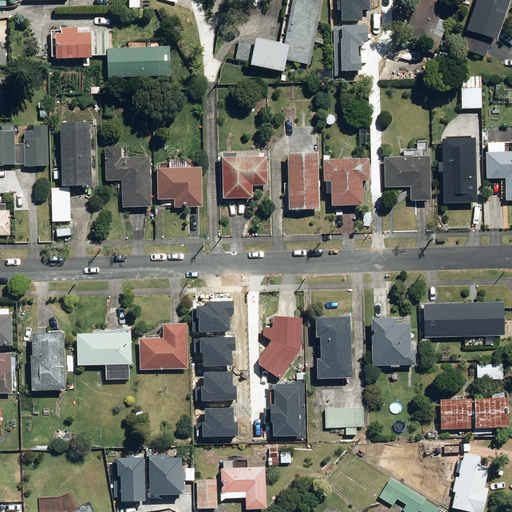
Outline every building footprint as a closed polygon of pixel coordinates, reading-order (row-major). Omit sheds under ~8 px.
[(311,65),(323,0),(294,0),(285,47),(239,38),(234,61),(286,71),(288,61),(311,65)] [(353,0),(347,41),(377,46),(383,0),(353,0)] [(432,43),(446,0),(419,0),(407,34),(432,43)] [(476,0),(467,29),(470,30),(464,50),(487,58),(494,38),(498,39),(511,0),(476,0)] [(53,45),(58,45),(58,57),(107,57),(107,27),(63,27),(63,32),(53,32),(53,45)] [(168,46),(110,49),(111,78),(170,75),(168,46)] [(354,47),(336,47),(335,64),(353,65),(354,47)] [(482,108),(483,76),(463,75),(462,107),(482,108)] [(95,103),(96,95),(98,95),(99,84),(92,84),(91,95),(88,94),(88,103),(95,103)] [(49,103),(41,103),(40,116),(49,117),(49,103)] [(94,184),(92,119),(62,120),(63,184),(94,184)] [(36,125),(36,130),(25,130),(25,142),(15,142),(15,166),(36,166),(50,166),(49,125),(36,125)] [(440,171),(444,171),(444,202),(478,202),(478,138),(445,137),(445,161),(440,161),(440,171)] [(108,179),(124,179),(125,206),(153,205),(152,156),(125,156),(123,156),(122,146),(108,146),(108,179)] [(488,178),(507,178),(506,200),(511,199),(511,151),(488,151),(488,178)] [(320,153),(291,152),(290,207),(320,207),(320,153)] [(254,196),(255,184),(267,184),(268,154),(224,153),(223,182),(223,196),(254,196)] [(386,186),(412,186),(411,199),(431,200),(432,156),(416,155),(387,155),(386,186)] [(325,178),(328,178),(327,193),(334,193),(334,204),(363,205),(364,179),(371,180),(372,158),(325,157),(325,178)] [(171,158),(171,167),(158,167),(158,198),(176,198),(176,207),(203,207),(204,197),(204,167),(190,167),(191,159),(171,158)] [(72,191),(55,191),(55,222),(72,222),(72,191)] [(0,235),(11,236),(11,210),(8,210),(7,204),(0,203),(0,235)] [(193,332),(231,331),(230,315),(234,315),(234,301),(206,301),(206,305),(197,306),(197,308),(193,308),(193,332)] [(425,303),(425,337),(507,336),(507,302),(425,303)] [(11,314),(0,314),(0,345),(12,345),(11,314)] [(322,358),(318,358),(318,377),(354,378),(355,315),(319,315),(319,337),(322,337),(322,358)] [(264,335),(272,340),(257,362),(281,379),(301,349),(302,317),(273,316),(273,326),(264,326),(264,335)] [(417,340),(412,340),(411,324),(398,324),(398,317),(374,318),(374,342),(374,366),(417,365),(417,340)] [(164,322),(163,337),(142,337),(142,368),(188,368),(188,343),(189,323),(164,322)] [(130,378),(130,364),(134,364),(133,332),(78,334),(79,366),(107,365),(107,378),(130,378)] [(66,334),(35,333),(33,390),(65,391),(66,334)] [(236,350),(235,337),(193,338),(194,353),(203,352),(203,366),(232,365),(232,350),(236,350)] [(0,353),(0,393),(14,393),(13,365),(13,353),(0,353)] [(478,364),(478,379),(502,379),(502,364),(478,364)] [(196,401),(237,400),(237,386),(233,387),(233,372),(203,373),(204,386),(195,386),(196,401)] [(272,439),(306,438),(304,383),(270,385),(271,407),(264,408),(264,423),(271,423),(272,439)] [(510,397),(476,398),(441,398),(442,429),(476,428),(510,427),(510,397)] [(41,416),(42,403),(33,403),(32,415),(41,416)] [(358,435),(358,427),(365,427),(365,407),(326,407),(326,427),(347,427),(347,435),(358,435)] [(197,437),(238,436),(238,422),(234,422),(234,408),(205,409),(205,422),(196,422),(197,437)] [(421,440),(421,461),(446,461),(446,440),(421,440)] [(279,464),(279,446),(270,446),(270,464),(279,464)] [(293,451),(281,451),(281,463),(292,463),(293,451)] [(454,491),(458,492),(455,508),(467,510),(477,511),(482,511),(491,466),(480,464),(481,456),(465,453),(461,477),(457,476),(454,491)] [(185,490),(185,454),(147,454),(147,455),(148,490),(185,490)] [(148,490),(147,455),(116,455),(116,498),(148,497),(148,490)] [(267,467),(238,467),(237,459),(224,459),(224,467),(222,467),(222,498),(247,498),(247,508),(267,508),(267,494),(267,467)] [(217,508),(218,478),(198,478),(198,508),(217,508)] [(394,504),(398,498),(407,503),(403,510),(406,511),(418,511),(420,511),(421,511),(438,511),(440,508),(390,478),(384,488),(380,495),(394,504)]
